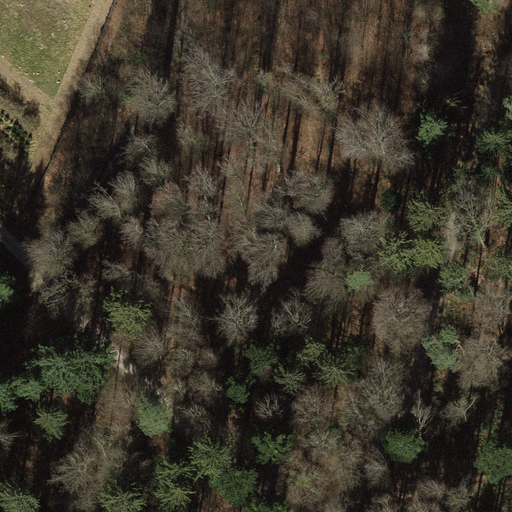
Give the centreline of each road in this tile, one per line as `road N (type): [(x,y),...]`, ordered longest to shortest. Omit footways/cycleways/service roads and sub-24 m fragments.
road 1 (track): [(511,53),(404,407),(337,511)]
road 2 (track): [(50,266),(294,511)]
road 3 (track): [(197,0),(176,67),(50,266)]
